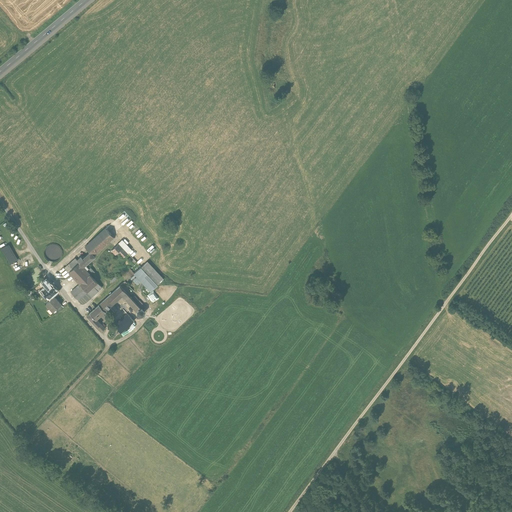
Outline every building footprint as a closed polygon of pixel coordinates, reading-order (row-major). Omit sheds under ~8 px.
[(93,258),(114,239),(104,228),(84,247),(88,251),(93,258)] [(119,254),(123,258),(131,251),(122,242),(112,252),(116,257),(119,254)] [(8,247),(0,251),(9,267),(16,263),(8,247)] [(94,259),(93,258),(88,251),(80,258),(79,257),(78,259),(85,267),(94,259)] [(68,291),(83,307),(102,289),(90,276),(92,275),(85,267),(78,259),(76,261),(74,259),(63,269),(76,284),(68,291)] [(164,280),(147,262),(133,275),(150,292),(164,280)] [(42,292),(49,300),(53,297),(58,293),(51,284),(50,285),(46,281),(41,285),(45,289),(42,292)] [(118,287),(97,306),(104,313),(121,298),(134,312),(139,309),(118,287)] [(45,306),(52,314),(61,307),(54,298),(45,306)] [(141,308),(145,305),(139,299),(135,302),(141,308)] [(104,313),(97,306),(87,315),(94,323),(96,321),(105,314),(104,313)] [(121,335),(134,323),(127,316),(114,328),(121,335)] [(102,333),(105,331),(96,321),(94,323),(102,333)]
